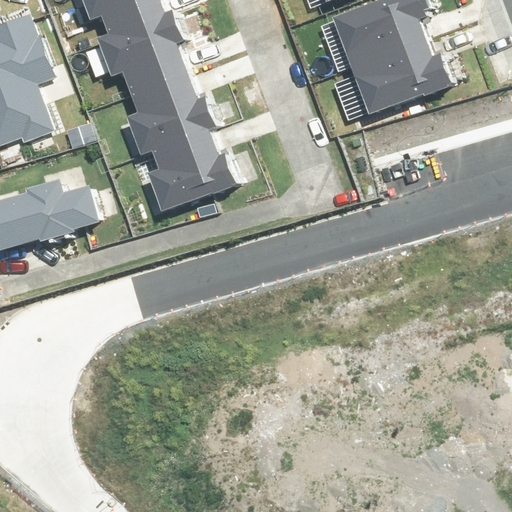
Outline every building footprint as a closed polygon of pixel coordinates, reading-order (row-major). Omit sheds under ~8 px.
[(110,13),(117,32),(175,10),(170,0),(94,0),(101,17),(110,13)] [(386,0),(345,14),(362,62),(435,37),(427,14),(437,11),(432,0),(386,0)] [(131,68),(139,89),(197,67),(187,42),(194,40),(182,7),(175,10),(117,32),(108,36),(122,72),(131,68)] [(60,72),(46,32),(38,8),(0,21),(0,142),(56,123),(41,79),(60,72)] [(362,62),(379,110),(460,82),(449,49),(440,52),(435,37),(362,62)] [(151,150),(162,146),(219,124),(227,121),(216,91),(207,94),(197,67),(139,89),(147,108),(137,112),(151,150)] [(159,168),(175,207),(246,179),(234,148),(229,150),(219,124),(162,146),(169,164),(159,168)] [(72,190),(67,177),(0,198),(0,252),(38,241),(109,218),(97,182),(72,190)]
